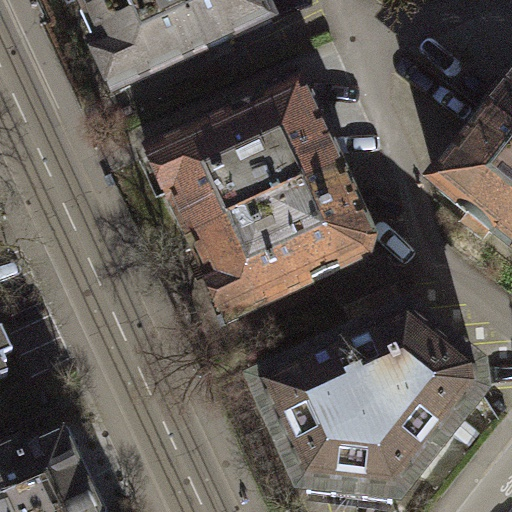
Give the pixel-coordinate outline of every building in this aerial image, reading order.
[(73,0),(78,9),(98,0),(73,0)] [(98,0),(78,9),(118,94),(273,21),(263,0),(98,0)] [(337,169),(300,83),(149,153),(170,196),(169,209),(179,232),(188,239),(337,169)] [(511,84),(488,114),(511,132),(511,84)] [(511,132),(488,114),(438,176),(438,190),(511,248),(511,132)] [(371,244),(337,169),(188,239),(210,283),(210,291),(225,324),(368,258),(371,244)] [(334,288),(342,306),(393,284),(381,259),(339,278),(334,288)] [(354,330),(342,306),(310,322),(314,332),(321,345),(354,330)] [(314,332),(247,362),(306,493),(391,503),(479,396),(481,370),(407,313),(325,353),(321,345),(314,332)] [(0,511),(95,511),(61,438),(21,457),(18,448),(0,455),(0,511)]
